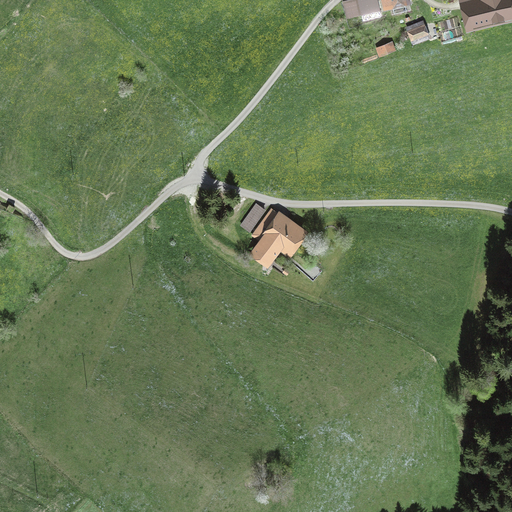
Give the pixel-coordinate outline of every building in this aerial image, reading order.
[(379,10),(377,0),(350,0),(344,1),(347,16),(379,10)] [(407,2),(406,0),(382,0),(384,9),(391,8),(391,5),(407,2)] [(511,14),(511,0),(466,0),(473,25),(511,14)] [(413,29),(417,40),(429,36),(426,25),(413,29)] [(390,43),(377,47),(380,54),(393,50),(390,43)] [(9,204),(5,211),(12,215),(15,207),(9,204)] [(242,223),(250,230),(265,210),(256,204),(242,223)] [(268,262),(281,244),(286,248),(284,250),(288,252),(302,233),(271,210),(253,235),(263,242),(255,253),(268,262)]
